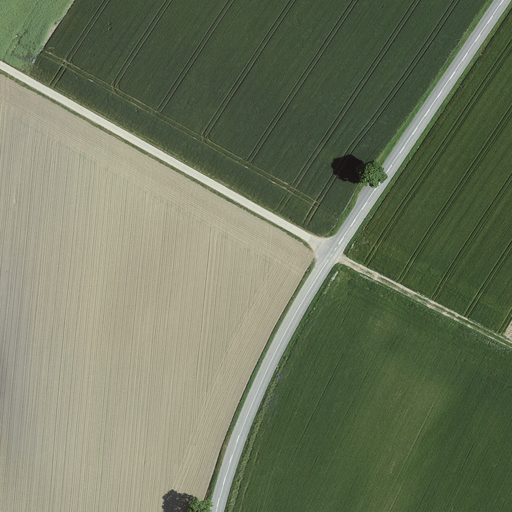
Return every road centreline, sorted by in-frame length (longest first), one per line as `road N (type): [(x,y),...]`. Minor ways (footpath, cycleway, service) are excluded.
road 1 (secondary): [(503,0),(264,365),(215,511)]
road 2 (track): [(0,66),(333,252)]
